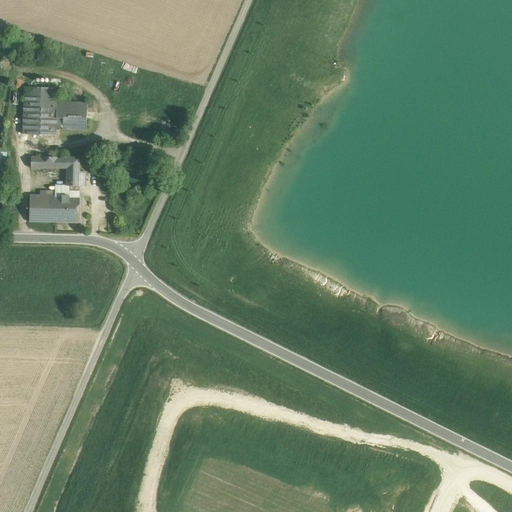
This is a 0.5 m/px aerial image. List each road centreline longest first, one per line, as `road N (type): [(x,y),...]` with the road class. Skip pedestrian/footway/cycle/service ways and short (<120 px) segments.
road 1 (unclassified): [(511,463),(203,307),(138,262)]
road 2 (unclassified): [(138,262),(251,0)]
road 3 (unclassified): [(31,511),(138,262)]
road 4 (track): [(184,154),(111,135),(107,109),(90,85),(41,70),(18,79),(15,139)]
road 5 (unclassified): [(138,262),(109,242),(0,237)]
